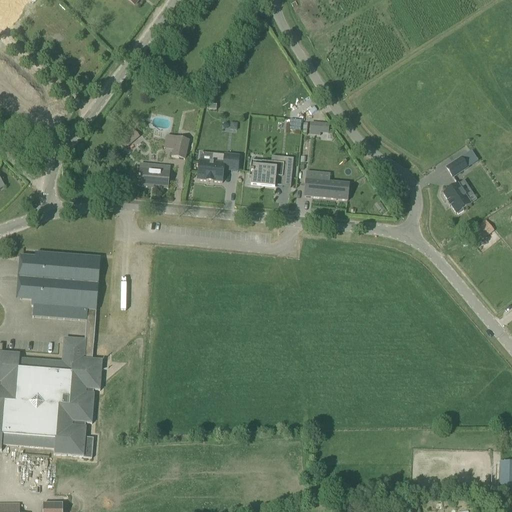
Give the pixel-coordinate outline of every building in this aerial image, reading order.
[(0,0),(0,24),(6,29),(30,0),(0,0)] [(289,132),(300,133),(301,121),(290,120),(289,132)] [(321,124),(320,134),(328,135),(329,125),(321,124)] [(127,145),(132,143),(130,135),(124,136),(127,145)] [(175,138),(172,151),(171,158),(185,161),(189,141),(175,138)] [(199,162),(197,181),(206,182),(206,183),(213,183),(222,184),(223,171),(238,173),(239,157),(224,156),(212,155),(212,164),(199,162)] [(275,189),(275,187),(276,187),(276,186),(275,186),(276,178),(282,179),(283,176),(291,176),(291,179),(291,180),(293,160),(284,159),(283,165),(262,163),(251,162),(249,178),(251,179),(251,187),(275,189)] [(461,159),(446,168),(453,179),(468,169),(461,159)] [(138,187),(168,190),(170,167),(140,164),(138,187)] [(317,182),(318,174),(306,173),(304,198),(348,202),(349,185),(317,182)] [(471,205),(458,185),(457,185),(443,195),(448,203),(447,203),(449,208),(451,207),(456,215),(457,214),(458,216),(464,212),(463,210),(471,205)] [(493,231),(486,221),(467,236),(474,246),(493,231)] [(0,451),(1,452),(1,446),(54,450),(54,456),(91,459),(93,439),(86,439),(87,428),(84,427),(85,424),(92,425),(94,394),(93,394),(93,391),(100,391),(102,361),(92,360),(100,259),(35,254),(31,307),(34,307),(33,318),(86,322),(85,340),(63,338),(61,363),(19,359),(20,354),(4,353),(3,368),(0,368),(0,451)] [(499,486),(502,486),(501,493),(511,493),(511,462),(500,462),(499,486)]
